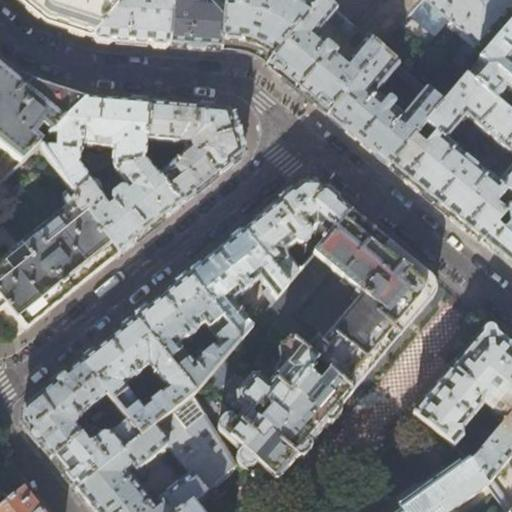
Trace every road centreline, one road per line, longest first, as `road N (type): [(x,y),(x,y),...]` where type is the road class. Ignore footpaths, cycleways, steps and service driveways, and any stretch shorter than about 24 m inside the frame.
road 1 (residential): [(0,385),(306,139)]
road 2 (residential): [(0,23),(52,58),(97,70),(235,81),(306,139)]
road 3 (residential): [(306,139),(511,311)]
